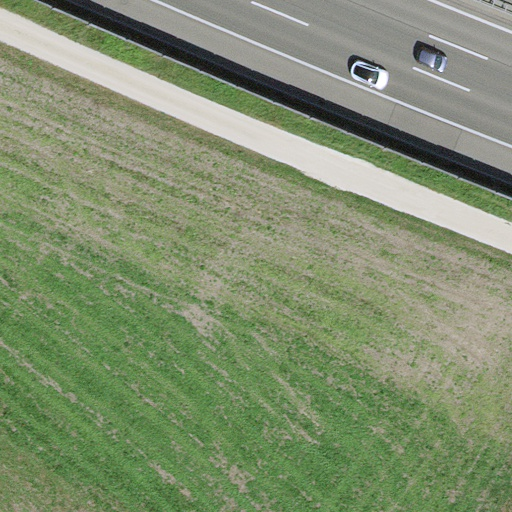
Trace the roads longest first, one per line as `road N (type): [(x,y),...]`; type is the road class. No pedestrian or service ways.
road 1 (track): [(511,237),(0,23)]
road 2 (motorway): [(292,0),(511,87)]
